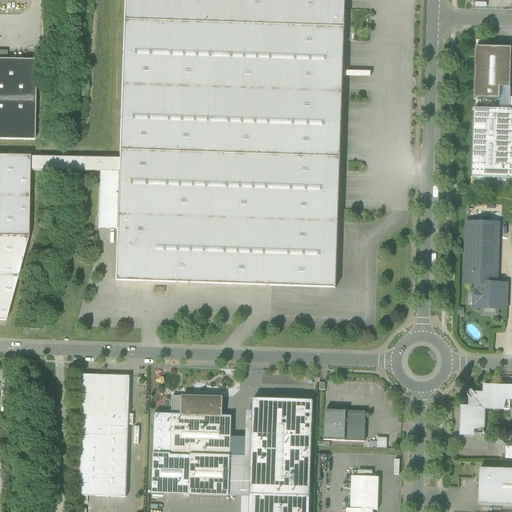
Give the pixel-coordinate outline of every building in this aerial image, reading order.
[(124,0),(124,21),(345,28),(345,0),(124,0)] [(336,288),(345,28),(124,21),(119,159),(119,173),(117,229),(115,281),(336,288)] [(509,49),(476,48),(474,99),(500,100),(500,88),(511,88),(511,51),(509,49)] [(8,60),(0,59),(0,139),(34,141),(36,61),(8,60)] [(511,98),(510,98),(510,110),(474,109),(472,178),(511,179),(511,98)] [(30,157),(0,155),(0,236),(28,237),(29,171),(30,157)] [(100,172),(119,173),(119,159),(30,157),(29,171),(99,172),(100,172)] [(98,229),(117,229),(119,173),(100,172),(98,229)] [(476,284),(496,285),(498,225),(468,224),(466,284),(476,284)] [(0,320),(6,321),(28,237),(0,236),(0,320)] [(499,309),(505,309),(506,285),(496,285),(476,284),(475,294),(475,306),(475,308),(481,308),(499,309)] [(499,309),(481,308),(481,316),(499,317),(499,309)] [(76,496),(126,498),(130,377),(80,375),(76,496)] [(461,436),(474,436),(474,434),(484,435),(485,410),(510,410),(510,400),(511,400),(511,387),(484,387),(484,395),(475,394),(473,392),(468,397),(470,399),(470,408),(462,408),(461,436)] [(182,415),(183,397),(173,397),(172,415),(182,415)] [(183,397),(182,415),(220,416),(220,410),(222,410),(223,398),(183,397)] [(253,399),(253,411),(313,413),(313,401),(286,400),(286,401),(281,401),(281,400),(253,399)] [(310,497),(313,413),(253,411),(253,412),(251,458),(250,495),(310,497)] [(324,441),(345,442),(346,412),(335,411),(334,417),(325,417),(324,441)] [(366,412),(346,412),(345,442),(365,442),(366,412)] [(171,456),(172,415),(155,414),(152,494),(189,495),(190,485),(182,485),(183,457),(171,456)] [(222,416),(220,416),(182,415),(172,415),(171,456),(183,457),(182,485),(190,485),(189,495),(229,497),(231,457),(231,438),(232,417),(222,416)] [(246,438),(231,438),(231,457),(245,458),(246,438)] [(379,448),(388,448),(388,438),(379,438),(379,448)] [(245,458),(231,457),(229,497),(242,497),(250,497),(250,495),(251,458),(245,458)] [(511,470),(480,469),(479,506),(511,506),(511,470)] [(346,511),(372,511),(373,510),(378,511),(379,478),(352,477),(351,510),(347,509),(346,511)] [(309,511),(310,497),(250,495),(250,497),(249,511),(309,511)] [(249,511),(250,497),(242,497),(241,511),(249,511)]
